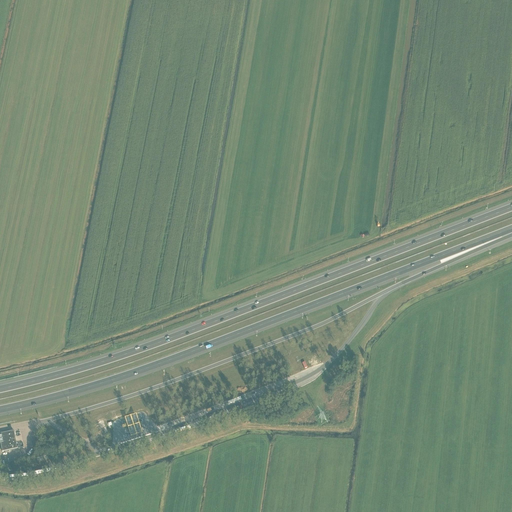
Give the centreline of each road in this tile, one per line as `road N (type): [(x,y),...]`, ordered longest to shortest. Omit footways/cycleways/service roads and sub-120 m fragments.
road 1 (motorway): [(511,207),(211,323),(0,388)]
road 2 (motorway): [(0,409),(152,365),(511,229)]
road 3 (motorway): [(382,293),(511,230)]
